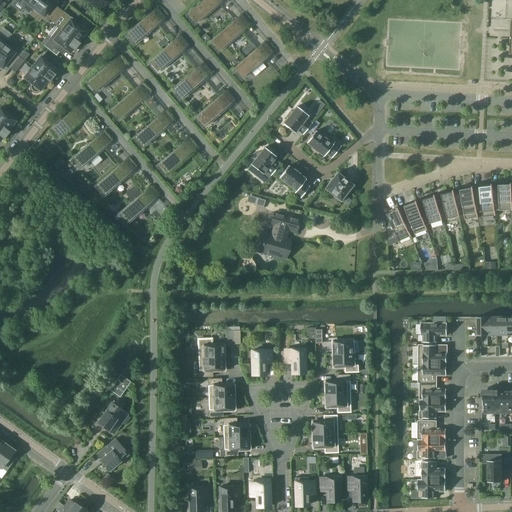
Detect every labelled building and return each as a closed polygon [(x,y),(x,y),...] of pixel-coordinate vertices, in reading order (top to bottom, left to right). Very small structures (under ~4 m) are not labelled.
[(39,0),(23,0),(21,3),(31,11),(34,8),(33,8),(39,0)] [(44,15),(49,19),(58,8),(54,4),(56,0),(55,0),(39,0),(33,8),(34,8),(44,16),(44,15)] [(203,0),(187,14),(195,24),(223,0),(203,0)] [(159,6),(126,34),(134,44),(168,16),(159,6)] [(58,8),(49,19),(54,23),(63,12),(58,8)] [(252,22),(244,13),(210,41),(218,51),(252,22)] [(78,42),(86,32),(87,31),(87,30),(87,29),(87,28),(87,27),(86,26),(86,25),(85,25),(84,24),(83,23),(82,23),(81,23),(80,24),(79,24),(78,25),(67,17),(59,27),(78,42)] [(78,42),(59,27),(51,37),(55,40),(51,45),(62,55),(66,50),(70,52),(73,49),(74,50),(80,43),(78,42)] [(157,72),(191,43),(182,33),(149,62),(157,72)] [(206,33),(201,38),(205,42),(210,38),(206,33)] [(275,50),(267,40),(233,69),(242,79),(275,50)] [(7,41),(0,50),(0,66),(2,68),(5,65),(10,69),(19,57),(14,53),(17,49),(7,41)] [(241,50),(246,55),(255,47),(251,42),(241,50)] [(59,52),(51,45),(48,49),(56,55),(59,52)] [(48,80),(49,81),(55,74),(53,73),(56,69),(53,67),(57,62),(45,53),(41,58),(40,57),(32,67),(48,80)] [(95,92),(129,63),(121,54),(87,82),(95,92)] [(19,57),(10,69),(15,72),(24,61),(19,57)] [(180,99),(214,71),(206,61),(172,89),(180,99)] [(40,90),(48,80),(32,67),(24,77),(32,83),(31,84),(31,85),(31,86),(31,87),(31,88),(31,89),(31,90),(32,90),(33,91),(34,92),(35,92),(36,92),(37,92),(38,92),(39,91),(40,90)] [(119,119),(152,91),(144,81),(111,110),(119,119)] [(237,98),(229,88),(195,117),(204,127),(237,98)] [(57,140),(91,111),(83,102),(49,130),(57,140)] [(295,133),(297,130),(303,135),(310,125),(312,123),(306,118),(308,116),(297,106),(292,112),(290,111),(286,117),(287,118),(283,124),(295,133)] [(0,125),(8,131),(16,121),(16,120),(17,119),(17,118),(17,117),(17,116),(16,115),(15,114),(15,113),(14,113),(13,112),(12,112),(11,112),(10,112),(9,113),(8,113),(7,114),(0,108),(0,125)] [(142,147),(176,118),(168,109),(134,137),(142,147)] [(312,123),(310,125),(315,129),(319,123),(315,120),(312,123)] [(9,132),(8,131),(0,125),(0,140),(2,137),(4,139),(9,132)] [(81,167),(114,139),(106,129),(73,158),(81,167)] [(327,140),(329,138),(323,133),(321,135),(316,131),(306,143),(312,147),(312,148),(318,152),(324,156),(326,154),(332,158),(341,146),(335,141),(332,144),(327,140)] [(165,174),(199,146),(191,136),(157,165),(165,174)] [(276,157),(264,147),(260,153),(258,152),(253,158),(255,159),(251,165),(263,174),(265,171),(271,176),(280,164),(274,159),(276,157)] [(104,195),(138,166),(130,157),(96,185),(104,195)] [(294,193),(300,198),(309,187),(304,182),(306,179),(300,175),(300,174),(295,170),(294,170),(288,166),(279,177),(285,182),(283,183),(290,188),(291,187),(296,191),(294,193)] [(341,201),(353,185),(337,173),(332,179),(329,182),(330,182),(325,188),(341,201)] [(492,183),(495,216),(496,216),(495,210),(500,210),(511,210),(511,197),(511,182),(511,185),(499,185),(499,187),(493,188),(492,183)] [(473,186),(478,218),(477,212),(482,212),(483,217),(495,216),(492,183),(492,186),(480,187),(480,189),(474,190),(473,186)] [(128,222),(161,194),(153,184),(119,213),(128,222)] [(140,193),(134,186),(128,191),(134,199),(140,193)] [(453,189),(460,217),(460,216),(465,215),(465,220),(477,218),(478,218),(473,186),(472,186),(473,188),(461,190),(461,192),(455,193),(454,189),(453,189)] [(435,194),(443,221),(443,220),(447,219),(459,216),(459,217),(460,217),(453,189),(454,192),(442,194),(442,196),(436,198),(435,194)] [(428,230),(426,226),(430,224),(442,220),(442,221),(443,221),(435,194),(434,194),(435,196),(423,200),(424,202),(418,204),(416,200),(427,230),(428,230)] [(398,207),(411,237),(409,232),(414,230),(415,234),(427,230),(427,231),(427,230),(416,200),(416,202),(405,206),(406,208),(400,211),(398,207)] [(398,209),(387,214),(392,225),(386,227),(388,241),(397,237),(399,241),(410,237),(411,237),(398,207),(397,207),(398,209)] [(348,218),(350,219),(353,215),(352,214),(353,212),(348,208),(342,215),(348,219),(348,218)] [(159,221),(163,218),(156,209),(152,212),(159,221)] [(287,239),(289,231),(296,233),(300,219),(283,214),(283,213),(277,211),(277,212),(274,212),(270,225),(273,226),(270,235),(265,233),(259,252),(285,259),(290,240),(287,239)] [(488,335),(487,317),(477,317),(477,336),(488,335)] [(498,317),(487,317),(488,335),(498,335),(498,317)] [(508,317),(498,317),(498,335),(508,335),(508,317)] [(447,335),(447,324),(443,324),(421,324),(421,335),(423,335),(423,342),(437,343),(437,335),(447,335)] [(240,331),(233,331),(227,331),(227,342),(234,342),(234,344),(240,344),(240,331)] [(212,345),(212,343),(212,339),(198,339),(199,358),(225,357),(224,357),(224,355),(225,355),(225,354),(224,354),(224,352),(225,352),(225,351),(224,351),(223,345),(212,345)] [(332,354),(353,353),(358,353),(357,340),(332,341),(332,348),(331,348),(331,349),(332,349),(332,351),(331,351),(332,351),(332,354),(331,354),(332,354)] [(419,364),(447,364),(447,353),(436,353),(437,346),(419,345),(419,364)] [(285,363),(291,362),(292,373),(305,373),(305,349),(285,349),(285,363)] [(251,350),(252,374),(266,374),(265,363),(271,363),(271,350),(251,350)] [(353,353),(332,354),(333,356),(332,356),(332,357),(333,357),(333,359),(332,359),(332,360),(333,360),(333,366),(345,366),(345,368),(345,372),(358,372),(358,365),(353,365),(353,353)] [(225,357),(199,358),(199,377),(213,376),(213,372),(212,370),(224,370),(224,363),(225,363),(225,362),(224,362),(224,360),(225,360),(224,360),(224,357),(225,357)] [(419,364),(419,382),(436,382),(436,375),(447,375),(447,364),(419,364)] [(131,381),(120,374),(110,390),(120,397),(131,381)] [(324,394),(350,393),(349,374),(336,375),(336,379),(336,381),(324,381),(325,388),(324,388),(324,389),(325,389),(325,391),(324,391),(324,392),(325,392),(325,394),(324,394)] [(209,398),(235,397),(234,397),(234,394),(235,394),(234,394),(234,392),(235,392),(235,391),(234,391),(233,384),(222,385),(222,383),(221,378),(208,379),(209,398)] [(421,382),(420,400),(446,400),(446,389),(436,389),(436,382),(419,382),(421,382)] [(494,390),(482,390),(482,397),(483,397),(484,413),(484,414),(495,414),(495,391),(494,390)] [(506,414),(505,391),(498,391),(498,390),(494,390),(495,391),(495,414),(506,414)] [(337,406),(337,408),(337,412),(351,412),(350,393),(324,394),(325,394),(325,397),(324,397),(325,397),(325,399),(324,399),(324,400),(325,400),(325,407),(337,406)] [(235,397),(209,398),(209,416),(223,416),(222,411),(222,410),(234,410),(234,403),(235,403),(235,402),(234,402),(234,400),(235,400),(235,399),(234,399),(234,397),(235,397)] [(124,408),(113,400),(97,423),(108,430),(109,429),(114,433),(121,423),(126,416),(128,413),(123,409),(124,408)] [(446,400),(420,400),(420,418),(436,418),(436,411),(446,411),(446,400)] [(311,434),(337,434),(337,415),(323,415),(324,420),(324,421),(312,422),(312,429),(311,429),(312,429),(312,431),(311,431),(311,432),(312,432),(312,434),(311,434)] [(130,418),(126,416),(121,423),(125,426),(130,418)] [(237,424),(237,423),(236,418),(225,418),(223,418),(224,437),(250,436),(249,436),(249,434),(250,434),(250,433),(249,434),(249,431),(250,431),(249,431),(248,424),(237,424)] [(418,440),(446,440),(446,429),(436,429),(436,422),(419,421),(418,440)] [(338,453),(337,434),(311,434),(311,435),(312,435),(312,437),(312,440),(313,440),(313,447),(325,447),(325,448),(325,453),(338,453)] [(250,437),(250,436),(224,437),(224,456),(226,456),(238,456),(238,451),(237,450),(249,449),(249,442),(250,442),(249,442),(249,439),(250,439),(249,439),(249,437),(250,437)] [(119,444),(115,439),(98,454),(102,459),(101,460),(109,470),(130,452),(122,442),(119,444)] [(446,440),(418,440),(418,458),(436,458),(436,451),(446,451),(446,450),(448,450),(448,441),(446,441),(446,440)] [(0,450),(0,466),(7,471),(16,458),(11,455),(15,449),(12,447),(11,448),(5,444),(0,450)] [(502,454),(482,454),(482,464),(488,464),(488,482),(502,482),(502,454)] [(418,480),(446,480),(446,469),(435,469),(435,461),(422,461),(422,479),(418,479),(418,480)] [(363,476),(363,474),(354,474),(354,477),(346,477),(346,490),(352,490),(353,501),(366,500),(365,476),(363,476)] [(308,477),(295,477),(295,505),(309,505),(309,494),(315,494),(314,481),(308,481),(308,477)] [(320,478),(320,491),(326,491),(327,501),(340,501),(340,477),(320,478)] [(256,496),(257,506),(270,506),(269,479),(256,480),(256,483),(250,483),(250,496),(256,496)] [(446,480),(418,480),(418,498),(435,498),(435,491),(446,491),(446,480)] [(219,487),(220,511),(234,510),(233,500),(239,499),(239,486),(219,487)] [(189,511),(203,511),(203,501),(209,500),(208,487),(189,488),(189,511)] [(69,500),(60,511),(84,511),(86,510),(75,503),(74,504),(69,500)]
